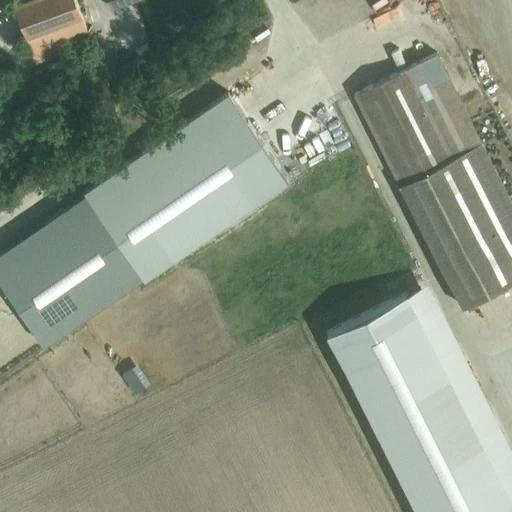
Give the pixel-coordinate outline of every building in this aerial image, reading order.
[(77,0),(14,0),(34,59),(91,38),(77,0)] [(396,3),(370,12),(374,22),(399,13),(396,3)] [(469,20),(459,25),(490,86),(500,80),(469,20)] [(232,69),(257,52),(252,44),(226,62),(232,69)] [(511,197),(437,48),(354,90),(462,307),(511,281),(511,197)] [(181,62),(162,75),(168,83),(187,70),(181,62)] [(152,69),(119,88),(129,107),(163,88),(152,69)] [(197,113),(85,189),(144,274),(256,198),(197,113)] [(306,114),(279,132),(286,143),(313,125),(306,114)] [(511,511),(511,446),(427,277),(326,328),(417,511),(511,511)]
